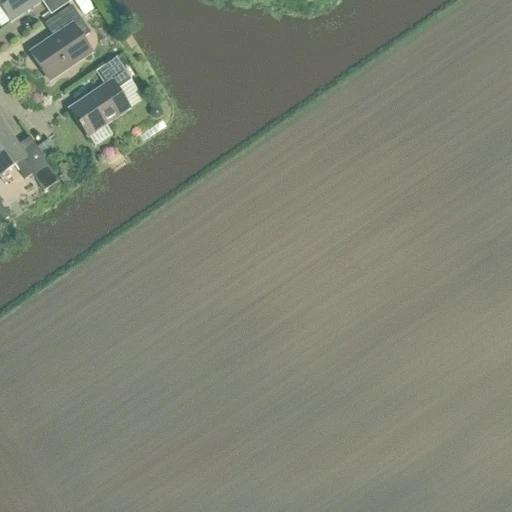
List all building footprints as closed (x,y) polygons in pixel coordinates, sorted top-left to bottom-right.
[(50,17),(74,1),(73,0),(0,0),(0,9),(10,25),(41,4),(50,17)] [(50,83),(90,56),(81,42),(90,36),(71,8),(44,26),(53,39),(30,54),(50,83)] [(87,139),(129,111),(116,92),(130,83),(116,61),(96,75),(105,88),(69,112),(87,139)] [(151,111),(150,115),(151,119),(155,121),(156,121),(160,119),(162,115),(160,111),(156,109),(154,110),(151,111)] [(17,147),(0,121),(0,176),(14,167),(24,182),(33,176),(43,192),(58,182),(48,166),(43,160),(36,150),(29,139),(17,147)] [(48,142),(36,150),(43,160),(55,152),(48,142)]
